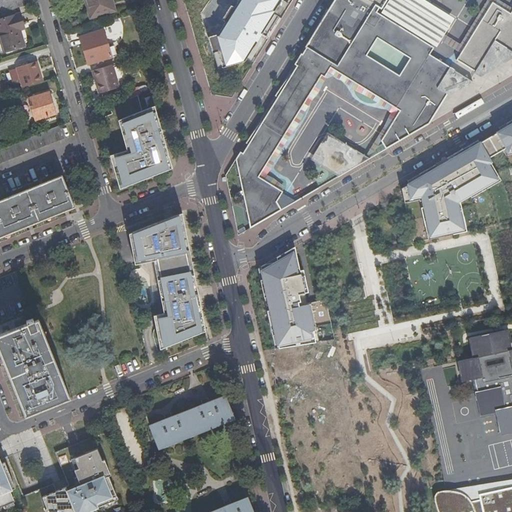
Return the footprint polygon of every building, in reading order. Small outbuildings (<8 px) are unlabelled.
[(0,0),(0,13),(26,6),(24,0),(0,0)] [(115,10),(111,0),(85,0),(91,18),(115,10)] [(238,0),(234,7),(225,22),(221,28),(217,34),(207,37),(212,53),(213,53),(217,52),(221,68),(244,61),(261,34),(273,14),(272,13),(280,0),(238,0)] [(386,149),(430,123),(448,95),(448,94),(438,87),(443,79),(447,82),(454,71),(454,70),(430,55),(434,48),(429,45),(370,8),(373,4),(375,5),(378,0),(510,0),(507,6),(504,10),(488,0),(485,0),(455,49),(450,56),(475,72),(476,72),(495,42),(505,48),(502,53),(511,58),(511,0),(334,0),(283,81),(235,159),(251,227),(282,210),(277,202),(283,192),(259,177),(322,76),(325,77),(331,68),(401,111),(382,141),(386,149)] [(497,0),(479,0),(454,41),(438,31),(448,15),(423,0),(378,0),(375,5),(373,4),(370,8),(429,45),(435,36),(455,49),(485,0),(488,0),(504,10),(507,6),(497,0)] [(225,22),(234,7),(231,5),(221,19),(225,22)] [(20,30),(19,26),(24,25),(21,14),(0,20),(0,36),(5,52),(25,46),(20,30)] [(273,14),(261,34),(265,36),(277,17),(273,14)] [(217,34),(221,28),(217,26),(214,30),(206,32),(207,37),(217,34)] [(80,38),(89,65),(113,58),(104,31),(80,38)] [(476,72),(475,72),(474,74),(481,77),(511,59),(511,58),(502,53),(505,48),(495,42),(476,72)] [(217,52),(213,53),(217,69),(221,68),(217,52)] [(36,61),(16,68),(22,88),(42,81),(40,73),(38,74),(37,69),(39,69),(36,61)] [(113,65),(92,71),(99,94),(120,88),(113,65)] [(322,76),(259,177),(283,192),(286,187),(267,175),(327,79),(328,79),(331,75),(393,113),(368,152),(373,155),(382,141),(401,111),(331,68),(325,77),(322,76)] [(473,82),(454,71),(447,82),(443,79),(438,87),(448,94),(448,95),(449,96),(473,82)] [(49,93),(29,99),(35,120),(55,114),(49,93)] [(158,95),(146,99),(148,106),(160,102),(158,95)] [(161,131),(153,105),(117,119),(126,150),(109,155),(119,188),(171,167),(161,131)] [(511,119),(506,123),(508,127),(500,131),(479,143),(464,152),(462,149),(446,158),(448,161),(437,168),(435,165),(419,174),(421,177),(408,184),(401,188),(413,243),(466,231),(463,217),(460,217),(456,202),(459,200),(469,195),(477,190),(479,193),(495,184),(493,181),(499,177),(488,158),(502,149),(505,155),(511,153),(511,119)] [(58,124),(0,148),(0,163),(64,137),(58,124)] [(312,159),(339,176),(370,159),(328,133),(312,159)] [(477,140),(462,149),(464,152),(479,143),(477,140)] [(437,163),(435,165),(437,168),(448,161),(446,158),(437,163)] [(421,177),(419,174),(407,181),(408,184),(421,177)] [(0,236),(15,230),(74,207),(61,175),(0,199),(0,236)] [(161,344),(216,334),(192,215),(138,226),(145,262),(161,259),(172,311),(155,314),(161,344)] [(275,349),(334,339),(325,299),(307,305),(304,293),(308,292),(302,270),(299,271),(294,247),(275,258),(257,268),(275,349)] [(28,324),(0,334),(0,341),(28,414),(68,398),(38,320),(35,321),(34,317),(26,320),(28,324)] [(511,349),(508,350),(503,331),(464,340),(469,360),(454,363),(458,383),(468,381),(477,419),(492,416),(497,436),(511,432),(511,349)] [(234,418),(225,396),(150,426),(159,448),(234,418)] [(0,511),(140,511),(107,431),(55,451),(68,485),(55,490),(52,483),(22,495),(6,456),(0,457),(0,511)] [(458,492),(461,493),(466,495),(471,501),(480,500),(479,495),(511,487),(511,479),(445,491),(451,491),(458,492)] [(466,495),(461,493),(458,492),(451,491),(445,491),(440,491),(438,492),(436,493),(435,495),(434,496),(434,497),(434,499),(434,503),(437,511),(511,511),(511,487),(479,495),(480,500),(471,501),(466,495)] [(254,511),(248,497),(210,511),(254,511)]
